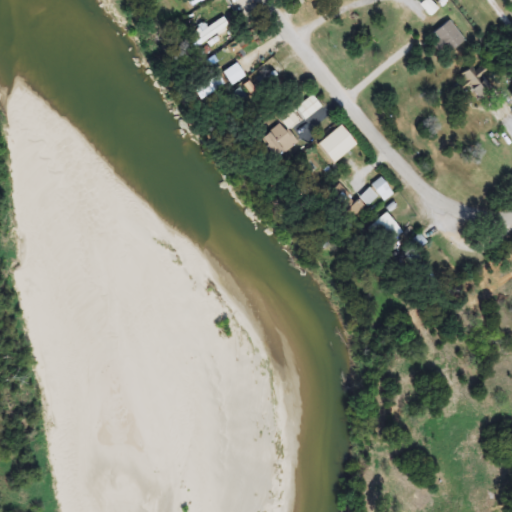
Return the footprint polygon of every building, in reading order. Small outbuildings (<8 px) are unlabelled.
[(187,31),(224,19),(228,32),(192,44),(187,31)] [(438,55),(431,46),(438,40),(432,32),(448,21),(464,41),(448,53),(445,49),(438,55)] [(244,78),(230,85),(223,71),(237,64),(244,78)] [(481,83),(490,78),(497,89),(476,100),(469,88),(464,91),(457,76),(473,67),(481,83)] [(294,109),(311,95),(321,106),(304,121),(294,109)] [(275,158),(262,135),(282,123),(295,145),(275,158)] [(370,186),(380,178),(393,195),(383,203),(370,186)] [(345,208),(369,189),(376,198),(364,207),(364,208),(352,217),(345,208)] [(402,231),(384,249),(365,231),(383,213),(402,231)] [(407,242),(421,236),(426,246),(412,252),(407,242)]
